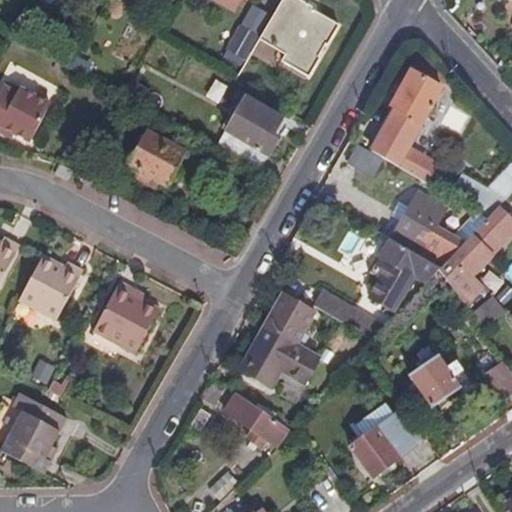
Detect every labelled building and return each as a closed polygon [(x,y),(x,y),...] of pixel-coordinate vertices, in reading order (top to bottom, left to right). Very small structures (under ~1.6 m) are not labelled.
[(212,0),(238,15),(246,0),(212,0)] [(330,43),(341,23),(314,8),(316,4),(309,0),(283,0),(279,8),(281,9),(276,16),(274,15),(261,38),(285,52),(283,57),(312,74),(323,56),(318,53),(325,40),(330,43)] [(83,78),(90,65),(73,55),(65,68),(83,78)] [(442,87),(412,69),(392,103),(422,122),(442,87)] [(31,141),(50,106),(18,89),(16,93),(3,86),(0,90),(0,128),(2,125),(15,133),(31,141)] [(278,139),(272,136),(282,118),(244,97),(237,108),(235,107),(222,131),(225,133),(217,148),(260,171),(278,139)] [(440,124),(458,133),(468,115),(450,105),(440,124)] [(389,111),(382,124),(400,134),(407,122),(389,111)] [(0,134),(11,140),(15,133),(2,125),(0,128),(0,134)] [(166,184),(183,151),(147,132),(130,165),(143,172),(139,179),(148,183),(151,177),(166,184)] [(77,163),(85,147),(71,140),(63,156),(77,163)] [(350,162),(374,177),(384,160),(360,145),(350,162)] [(68,179),(72,171),(60,164),(55,173),(68,179)] [(506,196),(511,189),(511,164),(495,189),(506,196)] [(498,204),(506,196),(495,189),(463,171),(452,189),(492,211),(498,204)] [(389,239),(438,267),(465,239),(457,234),(435,255),(422,247),(445,207),(417,191),(410,203),(389,239)] [(378,233),(389,239),(410,203),(399,197),(378,233)] [(438,267),(465,303),(483,284),(475,277),(495,255),(492,250),(511,228),(511,217),(498,204),(492,211),(465,239),(438,267)] [(0,280),(18,247),(3,239),(0,244),(0,280)] [(424,282),(438,267),(389,239),(379,258),(388,263),(377,283),(370,293),(399,308),(415,292),(406,287),(414,276),(424,282)] [(388,263),(379,258),(368,277),(377,283),(388,263)] [(57,320),(82,272),(66,263),(62,270),(41,259),(18,300),(57,320)] [(134,354),(157,311),(143,304),(134,299),(137,293),(117,282),(91,330),(134,354)] [(317,304),(373,336),(385,323),(325,290),(317,304)] [(284,291),(266,322),(271,325),(246,366),(271,383),(282,364),(305,379),(321,354),(297,340),(314,308),(284,291)] [(146,298),(137,293),(134,299),(143,304),(146,298)] [(472,314),(484,329),(491,323),(507,308),(494,295),(472,314)] [(410,326),(399,337),(408,346),(419,336),(410,326)] [(417,362),(420,366),(412,373),(433,405),(462,385),(440,353),(425,363),(422,358),(417,362)] [(500,399),(511,390),(511,368),(505,358),(482,373),(500,399)] [(52,383),(55,378),(41,371),(34,385),(47,392),(52,383)] [(212,377),(201,396),(214,404),(225,384),(212,377)] [(57,397),(62,389),(52,383),(47,392),(57,397)] [(283,419),(238,393),(227,411),(254,426),(249,433),(253,435),(247,443),(254,447),(259,438),(265,441),(268,435),(272,437),(283,419)] [(62,418),(21,396),(14,408),(22,413),(56,430),(62,418)] [(417,442),(388,399),(357,419),(365,432),(351,443),(372,473),(417,442)] [(209,412),(199,406),(190,423),(200,429),(209,412)] [(52,449),(61,433),(56,430),(22,413),(1,452),(46,475),(52,464),(46,461),(52,449)] [(61,433),(68,421),(62,418),(56,430),(61,433)] [(52,464),(58,452),(52,449),(46,461),(52,464)] [(207,488),(218,498),(236,479),(226,469),(207,488)] [(324,509),(345,495),(331,476),(311,490),(324,509)] [(511,511),(511,497),(508,500),(511,504),(501,511),(511,511)]
